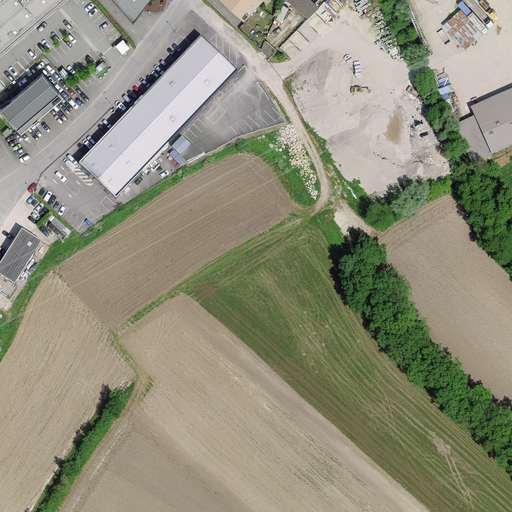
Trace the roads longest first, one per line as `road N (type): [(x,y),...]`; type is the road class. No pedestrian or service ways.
road 1 (track): [(511,68),(312,63),(266,75),(188,0)]
road 2 (track): [(134,408),(152,386),(113,340),(175,291),(310,213)]
road 3 (unclassified): [(183,0),(116,89),(26,171)]
road 4 (track): [(266,75),(292,108),(321,171),(323,196),(310,213)]
